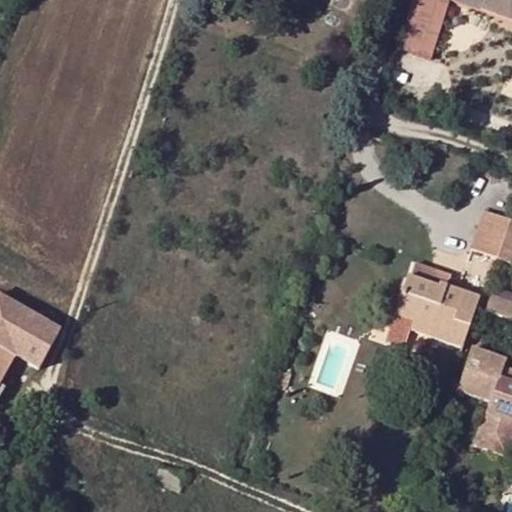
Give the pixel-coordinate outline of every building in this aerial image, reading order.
[(511,0),(444,0),(511,24),(511,0)] [(470,251),(497,260),(510,221),(483,212),(470,251)] [(511,221),(510,221),(497,260),(511,265),(511,221)] [(414,263),(409,279),(437,289),(437,286),(447,289),(451,276),(414,263)] [(409,279),(407,279),(394,317),(413,323),(411,328),(410,332),(462,350),(478,300),(437,286),(437,289),(409,279)] [(511,293),(493,287),(490,298),(511,305),(511,293)] [(0,297),(0,383),(15,356),(38,370),(59,332),(0,297)] [(511,305),(490,298),(485,312),(511,320),(511,305)] [(498,320),(484,315),(478,332),(492,337),(498,320)] [(413,323),(394,317),(392,322),(411,328),(413,323)] [(489,405),(486,415),(511,424),(511,384),(499,380),(503,368),(505,363),(471,351),(457,393),(489,405)] [(499,380),(511,384),(511,370),(503,368),(499,380)] [(511,424),(486,415),(481,429),(511,440),(511,424)] [(41,455),(27,446),(10,474),(23,483),(41,455)] [(183,481),(157,470),(150,485),(177,496),(183,481)] [(1,511),(8,502),(0,497),(0,511),(1,511)]
